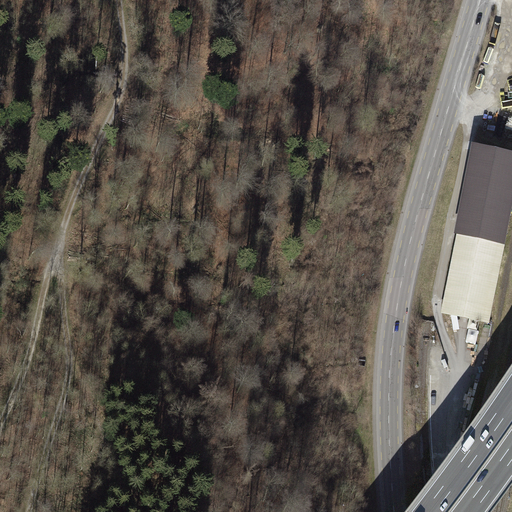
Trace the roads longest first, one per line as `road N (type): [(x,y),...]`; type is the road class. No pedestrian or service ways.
road 1 (primary): [(394,511),(389,398),(396,313),(480,0)]
road 2 (track): [(28,511),(69,369),(60,237)]
road 3 (track): [(60,237),(119,97),(119,0)]
road 4 (track): [(0,425),(60,237)]
road 5 (track): [(69,356),(135,511)]
road 6 (motorway): [(511,398),(429,511)]
